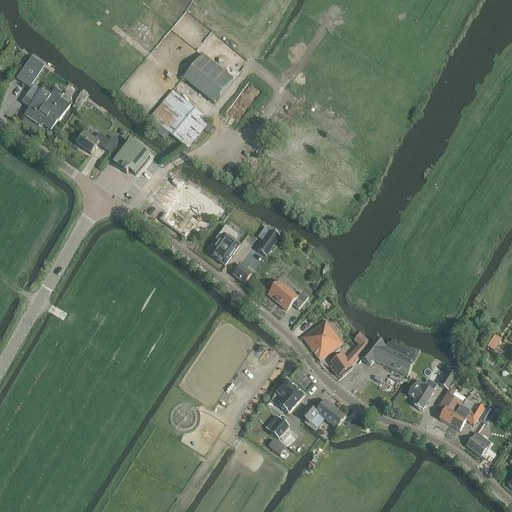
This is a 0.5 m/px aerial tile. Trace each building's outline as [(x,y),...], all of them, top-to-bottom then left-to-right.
[(215,104),(233,82),(203,57),(184,79),(215,104)] [(32,59),(30,61),(17,80),(30,89),(45,68),(32,59)] [(32,87),(21,104),(28,108),(23,116),(40,128),(41,126),(49,132),(57,122),(58,123),(67,111),(69,107),(60,100),(62,96),(54,90),(48,98),(39,92),(32,87)] [(153,121),(148,127),(167,142),(171,136),(188,149),(211,123),(173,92),(150,119),(153,121)] [(83,94),(77,103),(77,104),(74,108),(76,109),(79,105),(85,96),(83,94)] [(105,150),(111,142),(99,134),(95,140),(85,133),(77,145),(92,156),(98,146),(105,150)] [(111,142),(105,150),(110,154),(119,142),(113,138),(111,142)] [(131,142),(114,163),(122,170),(122,171),(127,175),(129,172),(135,176),(150,158),(131,142)] [(188,183),(182,192),(206,209),(204,212),(215,220),(223,208),(207,197),(188,183)] [(179,195),(161,221),(184,238),(203,212),(179,195)] [(220,244),(210,256),(225,267),(240,247),(233,242),(237,236),(226,228),(216,241),(220,244)] [(276,235),(266,248),(271,252),(281,239),(276,235)] [(245,285),(253,275),(242,267),(234,276),(245,285)] [(321,299),(333,286),(328,282),(317,296),(321,299)] [(280,284),(269,297),(287,312),(292,306),(299,311),(308,300),(302,294),(298,299),(280,284)] [(320,363),(343,346),(326,323),(303,339),(320,363)] [(331,364),(340,377),(352,368),(371,345),(360,335),(356,340),(362,346),(348,363),(343,356),(331,364)] [(495,352),(502,341),(495,336),(487,348),(495,352)] [(376,341),(364,357),(362,361),(371,367),(374,362),(408,379),(421,353),(387,342),(385,347),(376,341)] [(487,354),(483,352),(483,351),(478,360),(484,364),(489,356),(489,355),(487,354)] [(448,373),(440,386),(448,392),(449,391),(457,378),(448,373)] [(457,378),(450,390),(453,392),(460,380),(457,378)] [(288,381),(276,394),(284,401),(279,406),(289,415),(297,406),(305,397),(305,396),(298,390),(300,389),(298,387),(297,387),(296,385),(294,387),(288,381)] [(436,387),(429,382),(426,386),(419,382),(415,388),(409,397),(416,401),(413,407),(423,412),(435,393),(433,392),(436,387)] [(449,392),(439,407),(446,411),(440,421),(450,427),(458,413),(463,405),(462,404),(452,399),(455,394),(449,391),(449,392)] [(309,407),(305,412),(305,419),(306,421),(307,422),(311,425),(318,415),(337,430),(346,418),(326,402),(323,405),(319,402),(312,410),(309,407)] [(458,413),(450,427),(461,432),(467,422),(466,422),(468,419),(470,420),(471,420),(477,424),(485,411),(478,407),(477,408),(467,402),(466,403),(465,406),(463,405),(458,413)] [(487,427),(494,416),(486,411),(480,422),(487,427)] [(282,422),(271,434),(279,441),(289,429),(282,422)] [(467,447),(481,458),(491,446),(476,434),(467,447)] [(286,450),(274,441),(269,448),(280,457),(286,450)]
